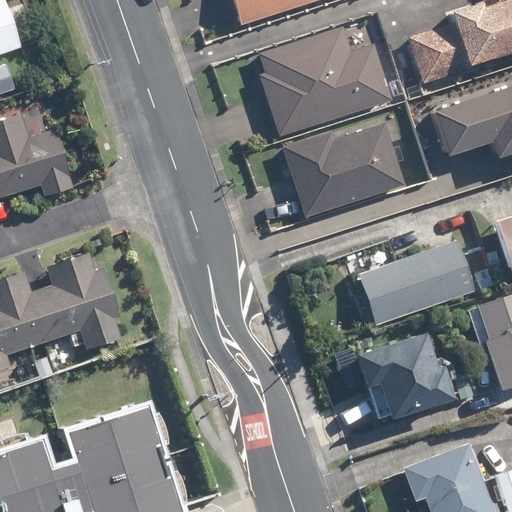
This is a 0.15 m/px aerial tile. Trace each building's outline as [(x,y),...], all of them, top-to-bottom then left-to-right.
[(229,0),(239,27),(322,0),(229,0)] [(511,1),(481,12),(479,6),(449,16),(452,25),(406,39),(421,84),(511,55),(511,1)] [(0,56),(16,51),(0,5),(0,56)] [(257,55),(263,75),(258,77),(277,139),(390,103),(372,47),(347,55),(339,29),(257,55)] [(511,89),(430,115),(444,159),(488,145),(493,163),(511,156),(511,89)] [(0,199),(40,186),(44,198),(72,189),(54,132),(27,140),(20,117),(0,123),(0,199)] [(328,135),(281,149),(302,217),(402,187),(383,125),(330,141),(328,135)] [(511,209),(490,216),(506,268),(511,266),(511,209)] [(398,255),(391,235),(349,249),(355,269),(398,255)] [(471,289),(454,239),(358,272),(375,322),(471,289)] [(497,261),(492,249),(484,252),(488,264),(497,261)] [(50,283),(29,290),(46,338),(78,327),(85,348),(119,337),(112,317),(117,315),(101,267),(92,270),(87,253),(44,267),(50,283)] [(495,289),(487,266),(474,271),(482,293),(495,289)] [(46,338),(29,290),(23,271),(0,278),(0,366),(8,364),(4,352),(46,338)] [(511,290),(475,303),(488,338),(484,338),(500,387),(511,383),(511,290)] [(364,382),(375,378),(387,415),(450,395),(440,360),(433,362),(422,328),(353,351),(364,382)] [(35,359),(39,375),(48,372),(43,357),(35,359)] [(35,427),(0,438),(0,511),(58,511),(83,504),(85,511),(176,511),(140,395),(56,422),(66,453),(45,460),(35,427)] [(493,511),(466,441),(400,466),(413,500),(422,496),(428,511),(493,511)] [(511,511),(511,466),(494,472),(506,511),(511,511)]
